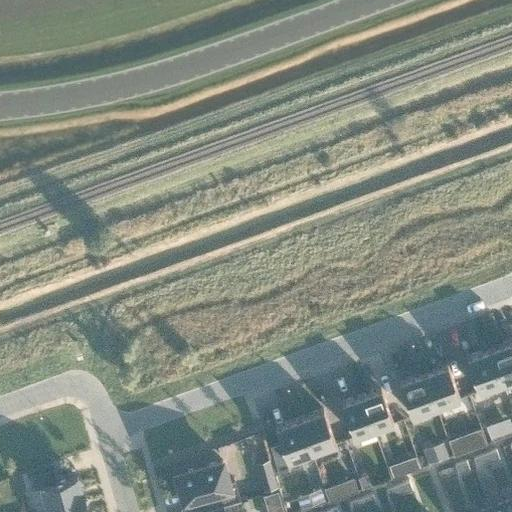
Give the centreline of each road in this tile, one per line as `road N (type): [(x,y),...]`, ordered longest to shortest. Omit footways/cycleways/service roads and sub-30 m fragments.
road 1 (residential): [(108,430),(511,283)]
road 2 (secondary): [(387,0),(144,83),(0,102)]
road 3 (residential): [(108,430),(98,401),(79,388),(59,386),(0,408)]
